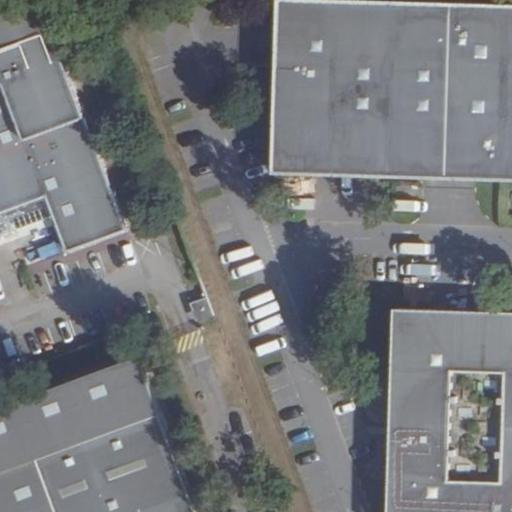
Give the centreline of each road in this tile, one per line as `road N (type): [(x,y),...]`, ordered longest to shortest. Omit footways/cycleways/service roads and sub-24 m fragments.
road 1 (unclassified): [(203,0),(183,41),(262,268)]
road 2 (unclassified): [(262,268),(357,511)]
road 3 (unclassified): [(262,268),(324,242),(511,245)]
